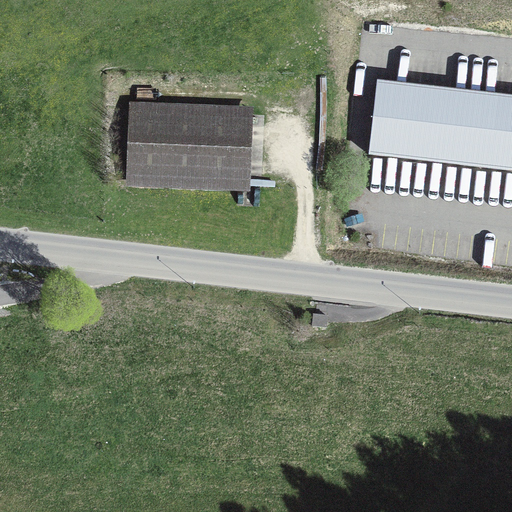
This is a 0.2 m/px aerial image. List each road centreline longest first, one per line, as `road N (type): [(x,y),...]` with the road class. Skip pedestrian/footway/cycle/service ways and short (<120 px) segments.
road 1 (tertiary): [(511,306),(0,245)]
road 2 (unknown): [(511,51),(397,40),(377,46),(368,60),(357,169),(362,192),(375,197),(511,212)]
